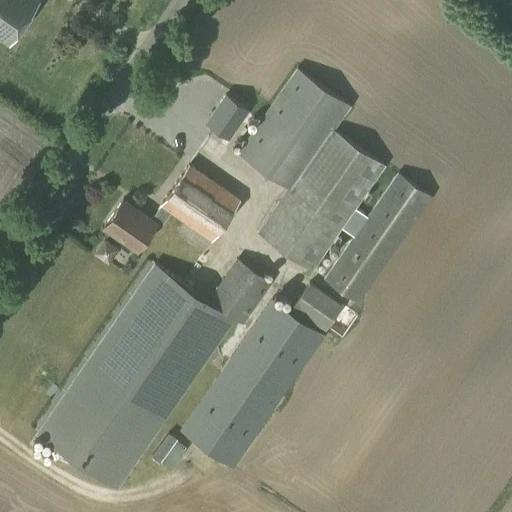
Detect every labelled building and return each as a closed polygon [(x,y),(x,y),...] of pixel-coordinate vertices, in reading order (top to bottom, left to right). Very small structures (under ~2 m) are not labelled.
[(0,0),(0,36),(9,43),(38,0),(0,0)] [(384,163),(332,127),(349,104),(297,67),(238,152),(289,187),(259,231),(311,267),(340,226),(353,235),(324,277),(358,301),(432,195),(397,171),(366,216),(353,207),(384,163)] [(247,109),(226,94),(207,121),(228,136),(247,109)] [(211,239),(241,197),(189,162),(159,203),(160,204),(151,218),(122,198),(103,225),(137,249),(153,226),(159,229),(170,211),(183,220),(177,229),(205,248),(211,239)] [(273,280),(236,255),(208,297),(154,260),(36,431),(117,487),(164,419),(235,317),(243,322),(273,280)] [(325,329),(343,304),(310,282),(290,310),(270,296),(180,429),(232,466),(325,334),(316,328),(318,325),(325,329)] [(359,312),(335,328),(348,347),(372,331),(359,312)] [(175,441),(176,440),(167,433),(151,455),(160,461),(161,460),(175,441)]
